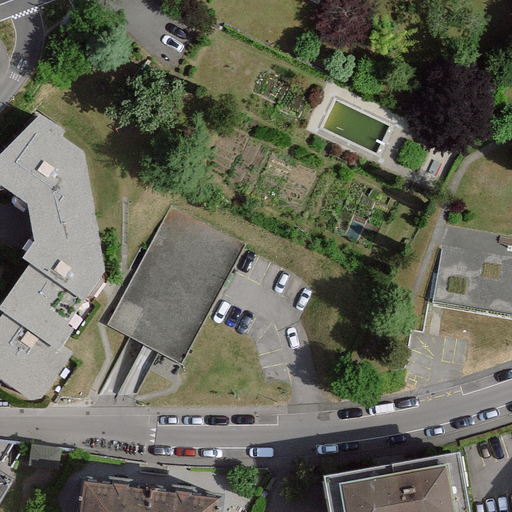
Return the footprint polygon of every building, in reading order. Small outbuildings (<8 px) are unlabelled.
[(25,249),(14,267),(21,272),(77,311),(98,280),(76,159),(55,146),(58,138),(32,122),(0,155),(0,198),(19,213),(25,249)] [(168,207),(102,327),(176,367),(242,247),(168,207)] [(511,242),(442,231),(427,303),(511,318),(511,242)] [(0,322),(51,359),(57,350),(66,337),(59,332),(77,311),(21,272),(0,302),(0,322)] [(57,350),(51,359),(0,322),(0,393),(18,405),(34,409),(66,358),(57,350)] [(325,474),(331,511),(471,511),(462,453),(325,474)] [(225,511),(227,490),(89,481),(87,511),(225,511)]
